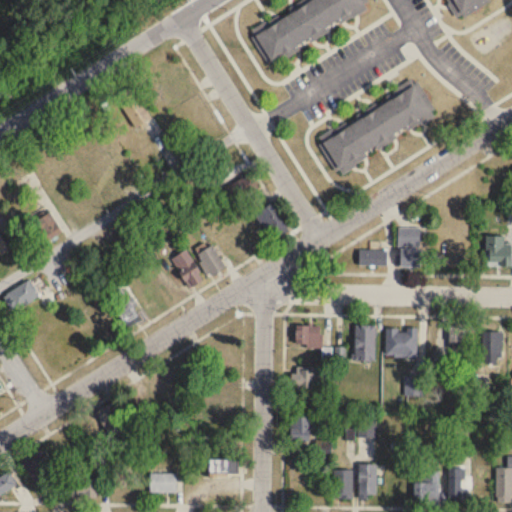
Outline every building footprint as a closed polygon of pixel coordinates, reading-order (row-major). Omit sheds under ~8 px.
[(370,10),(364,0),(306,0),(251,30),(270,65),(370,10)] [(445,0),(456,20),(488,2),(487,0),(445,0)] [(187,89),(173,67),(156,77),(170,100),(187,89)] [(437,118),(418,81),(317,134),(337,171),(437,118)] [(149,121),(138,92),(121,98),(132,127),(149,121)] [(248,175),(227,188),(239,207),(260,193),(248,175)] [(254,214),(270,242),(288,232),(272,204),(254,214)] [(45,242),(62,232),(50,212),(33,222),(45,242)] [(420,228),(398,228),(398,267),(420,267),(420,228)] [(0,255),(8,250),(0,236),(0,255)] [(485,267),(511,267),(511,237),(485,237),(485,267)] [(225,267),(211,244),(195,254),(209,276),(225,267)] [(203,281),(188,250),(172,258),(187,288),(203,281)] [(387,250),(359,250),(359,265),(387,265),(387,250)] [(15,312),(39,297),(28,281),(5,295),(15,312)] [(127,329),(140,322),(124,291),(111,298),(127,329)] [(449,324),(449,350),(470,350),(470,324),(449,324)] [(322,326),(296,326),(296,348),(322,348),(322,326)] [(375,326),(354,326),(354,360),(375,360),(375,326)] [(417,357),(417,328),(387,328),(387,357),(417,357)] [(502,332),(483,332),(483,364),(502,364),(502,332)] [(294,388),(325,388),(325,367),(294,367),(294,388)] [(97,411),(110,440),(127,432),(114,403),(97,411)] [(201,421),(237,421),(237,403),(201,403),(201,421)] [(316,416),(291,416),(291,441),(316,441),(316,416)] [(374,436),(374,422),(359,422),(359,436),(374,436)] [(22,464),(40,492),(60,479),(41,451),(22,464)] [(208,474),(239,474),(239,459),(208,459),(208,474)] [(376,498),(376,464),(359,464),(359,498),(376,498)] [(511,467),(496,468),(496,502),(511,501),(511,467)] [(448,505),(464,505),(464,468),(448,468),(448,505)] [(332,498),(352,498),(352,469),(332,469),(332,498)] [(0,493),(17,488),(10,472),(0,475),(0,493)] [(439,472),(428,472),(428,481),(414,481),(414,501),(439,501),(439,472)] [(176,492),(176,473),(149,473),(149,492),(176,492)] [(65,498),(96,498),(96,478),(65,478),(65,498)]
